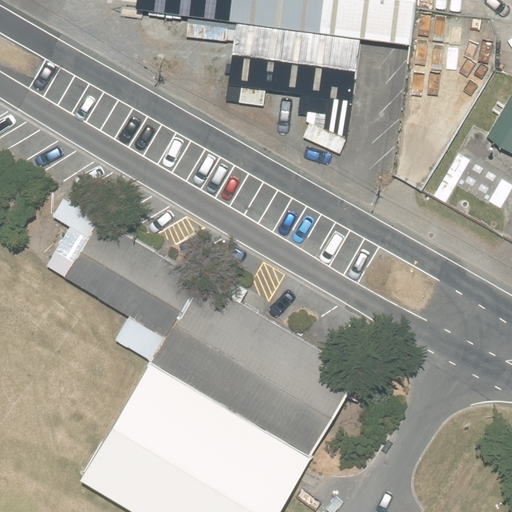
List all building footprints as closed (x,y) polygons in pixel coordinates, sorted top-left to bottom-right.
[(138,0),(138,4),(230,18),(233,0),(138,0)] [(238,19),(362,36),(410,42),(416,0),(233,0),(230,18),(238,19)] [(348,137),(362,36),(238,19),(230,82),(302,92),(299,112),(307,113),(306,120),(348,137)] [(511,93),(486,135),(511,149),(511,93)] [(118,337),(154,358),(84,475),(145,511),(278,511),(350,393),(360,399),(370,381),(358,375),(363,367),(242,300),(250,288),(227,275),(220,286),(65,194),(55,213),(72,224),(48,262),(132,312),(118,337)]
